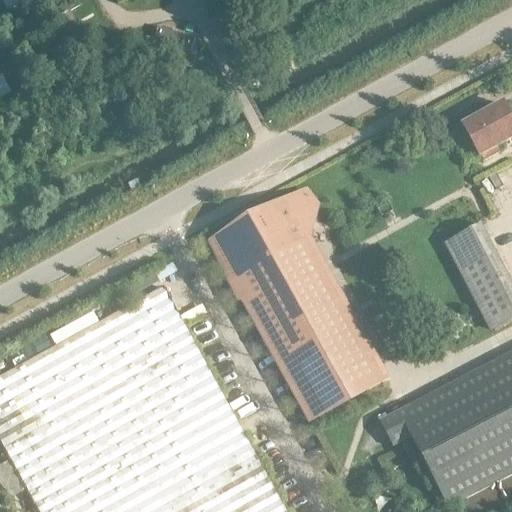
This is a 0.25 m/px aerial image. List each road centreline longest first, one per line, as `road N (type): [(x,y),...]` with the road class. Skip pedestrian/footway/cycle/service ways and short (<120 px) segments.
road 1 (unclassified): [(156,211),(511,20)]
road 2 (track): [(325,511),(170,237)]
road 3 (unclassified): [(0,296),(156,211)]
road 4 (track): [(511,346),(403,400)]
